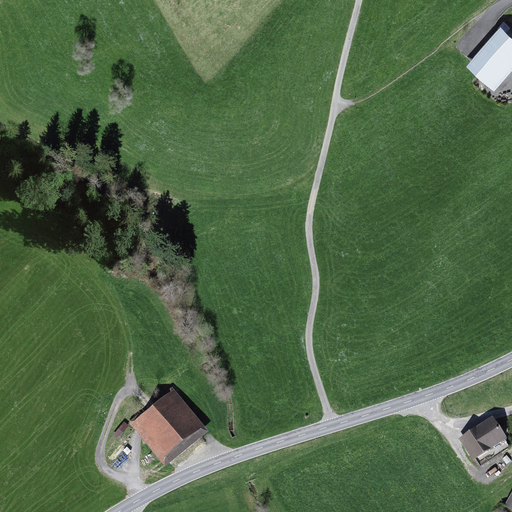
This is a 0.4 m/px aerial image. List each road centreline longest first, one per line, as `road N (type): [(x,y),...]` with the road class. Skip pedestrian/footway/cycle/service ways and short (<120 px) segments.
road 1 (secondary): [(118,511),(220,462),(477,378),(511,359)]
road 2 (track): [(333,425),(308,343),(316,275),(309,213),(334,106)]
road 3 (track): [(131,389),(122,315),(75,234),(57,220),(0,204)]
road 4 (track): [(334,106),(362,99),(511,0)]
road 5 (track): [(127,478),(104,466),(101,444),(121,393),(136,391),(151,407)]
